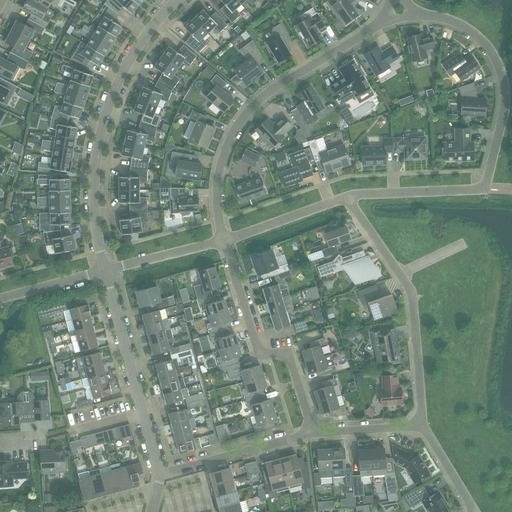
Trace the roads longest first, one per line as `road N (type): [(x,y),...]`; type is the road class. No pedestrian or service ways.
road 1 (residential): [(346,198),(486,187),(503,113),(499,67),(469,30),(426,16)]
road 2 (residential): [(103,272),(93,207),(100,130),(136,49),(179,0)]
road 3 (residential): [(223,243),(218,178),(240,121),(276,87),(378,26)]
road 4 (residential): [(311,435),(286,359),(255,349),(223,243)]
road 5 (residential): [(160,480),(311,435)]
road 6 (residential): [(421,426),(414,318),(398,275)]
road 7 (residential): [(141,415),(103,272)]
road 8 (residential): [(223,243),(346,198)]
road 9 (residential): [(103,272),(223,243)]
